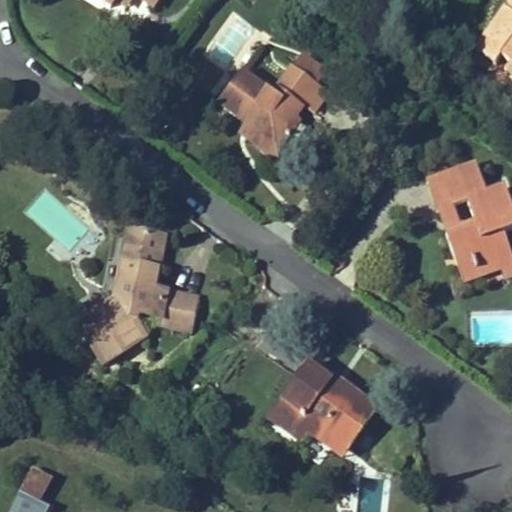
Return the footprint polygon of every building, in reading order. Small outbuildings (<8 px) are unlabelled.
[(160,0),(77,0),(107,20),(113,11),(126,20),(134,8),(149,18),(160,0)] [(511,1),(509,6),(511,8),(511,14),(476,61),(494,75),(500,67),(510,75),(511,76),(511,1)] [(298,64),(288,78),(317,99),(328,85),(298,64)] [(288,78),(269,103),(241,83),(218,114),(246,134),(238,145),(273,170),(300,133),(296,129),(305,117),(317,99),(288,78)] [(326,105),(317,99),(305,117),(313,123),(326,105)] [(469,234),(442,243),(458,291),(496,279),(500,290),(511,286),(498,244),(511,239),(511,237),(500,201),(483,207),(473,178),(426,194),(435,222),(462,213),(469,234)] [(159,241),(121,234),(114,268),(120,269),(112,307),(75,330),(98,368),(139,343),(129,327),(140,321),(141,322),(155,323),(154,330),(162,331),(186,335),(192,303),(148,296),(159,241)] [(129,327),(139,343),(162,331),(154,330),(155,323),(141,322),(140,321),(129,327)] [(335,466),(370,418),(307,372),(265,429),(295,451),(302,442),(335,466)] [(66,465),(50,456),(39,475),(55,484),(66,465)] [(55,484),(39,475),(26,499),(42,508),(55,484)] [(47,511),(21,499),(14,511),(47,511)]
